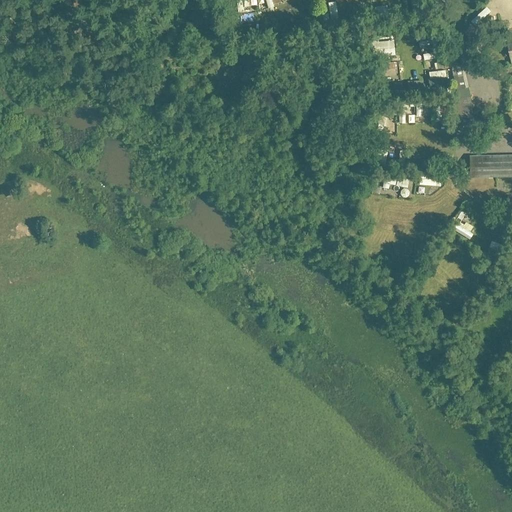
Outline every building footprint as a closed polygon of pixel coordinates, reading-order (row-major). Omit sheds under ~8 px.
[(199,0),(196,5),(192,3),(189,8),(193,10),(189,18),(198,23),(208,5),(199,0)] [(424,50),(434,45),(431,39),(421,43),(424,50)] [(450,64),(460,104),(454,105),(455,123),(453,124),(454,142),(473,142),(473,123),(472,123),(471,104),(463,61),(450,64)] [(233,70),(225,70),(225,84),(234,83),(234,80),(241,80),(241,63),(233,64),(233,70)] [(383,63),(383,72),(398,71),(397,63),(383,63)] [(314,67),(315,68),(311,69),(313,76),(327,73),(326,66),(322,67),(321,65),(314,67)] [(474,66),(468,68),(474,86),(480,84),(474,66)] [(401,107),(401,117),(413,116),(413,108),(416,108),(416,100),(408,100),(408,107),(401,107)] [(426,100),(418,100),(419,119),(427,119),(426,100)] [(357,115),(360,107),(351,104),(349,113),(350,113),(349,119),(354,121),(356,115),(357,115)] [(511,151),(511,143),(501,144),(501,152),(511,151)] [(511,156),(470,157),(470,177),(511,176),(511,156)] [(411,171),(393,170),(393,177),(386,176),(385,188),(395,189),(395,185),(410,186),(411,171)] [(426,189),(426,174),(421,174),(420,194),(430,194),(430,189),(426,189)] [(409,195),(409,188),(402,187),(401,195),(409,195)] [(444,203),(448,209),(457,203),(453,197),(444,203)] [(457,204),(451,206),(455,214),(460,211),(457,204)]
